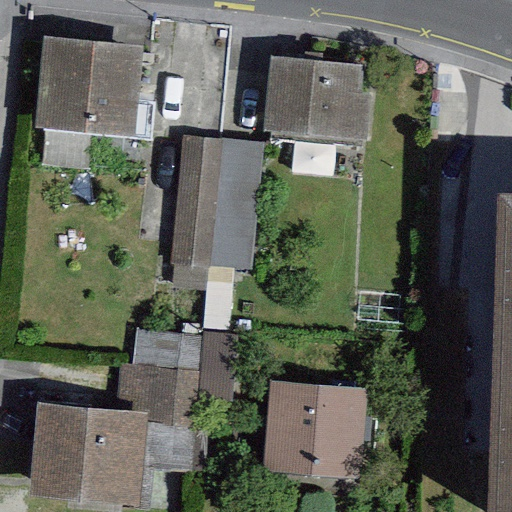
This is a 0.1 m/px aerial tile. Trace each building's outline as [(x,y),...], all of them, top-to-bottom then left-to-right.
[(151,63),(60,53),(51,140),(142,149),(151,63)] [(377,84),(293,76),(286,144),(369,153),(377,84)] [(175,273),(257,280),(268,154),(186,147),(175,273)] [(511,511),(511,200),(505,200),(499,511),(511,511)] [(282,390),(277,461),(354,467),(359,395),(282,390)] [(42,484),(132,490),(138,400),(48,394),(42,484)]
